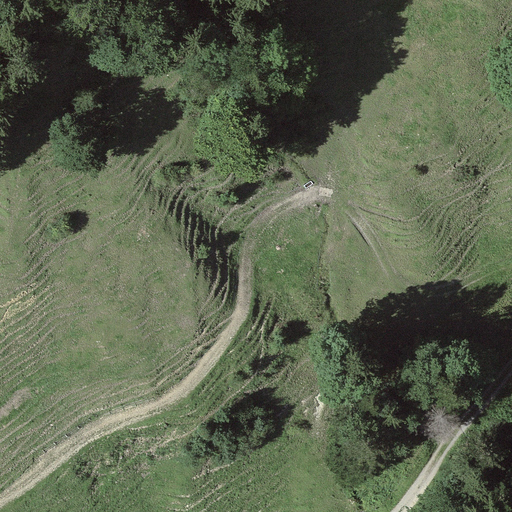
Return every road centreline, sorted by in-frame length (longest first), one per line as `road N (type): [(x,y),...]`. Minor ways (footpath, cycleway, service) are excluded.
road 1 (track): [(511,263),(444,294),(407,287),(356,209),(310,197),(260,222),(246,265),(244,311),(179,400),(99,429),(0,501)]
road 2 (track): [(389,511),(511,369)]
